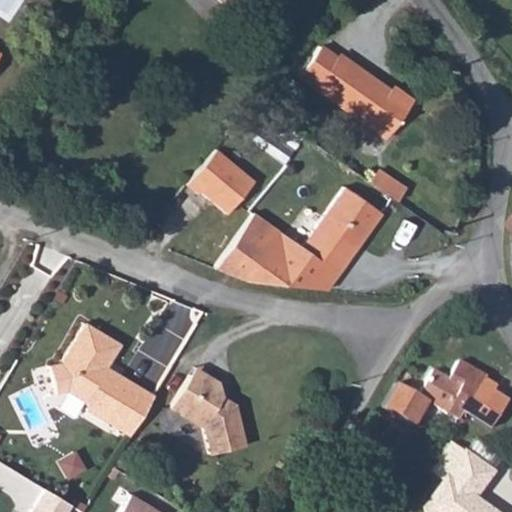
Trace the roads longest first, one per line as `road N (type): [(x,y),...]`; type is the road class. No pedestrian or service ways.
road 1 (unclassified): [(0,209),(289,310),(384,319),(469,274),(492,273)]
road 2 (track): [(384,319),(370,384),(298,511)]
road 3 (unclassified): [(492,273),(498,121)]
road 4 (unclassified): [(498,121),(476,67),(429,0)]
